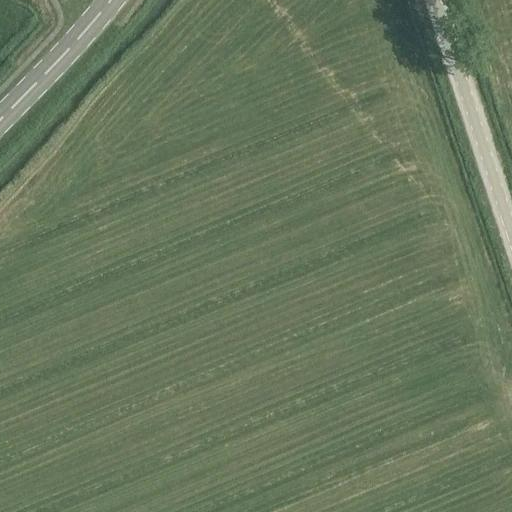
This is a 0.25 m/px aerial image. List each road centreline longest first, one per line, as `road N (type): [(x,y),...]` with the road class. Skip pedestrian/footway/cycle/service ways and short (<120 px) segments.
road 1 (unclassified): [(511,239),(432,0)]
road 2 (tertiary): [(0,122),(109,0)]
